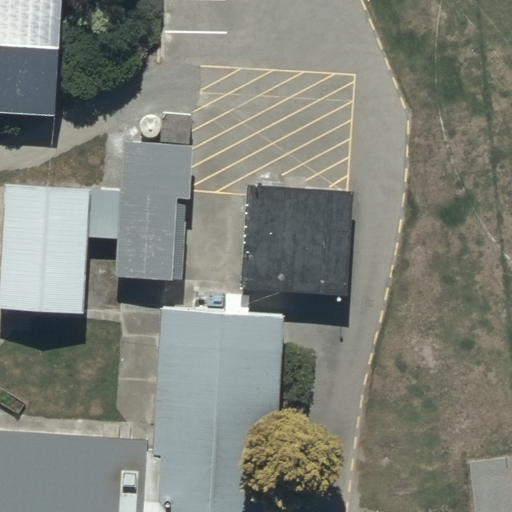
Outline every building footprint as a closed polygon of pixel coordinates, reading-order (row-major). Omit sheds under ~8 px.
[(0,0),(0,102),(59,106),(65,0),(0,0)] [(124,139),(118,274),(186,277),(192,142),(124,139)] [(243,179),(238,282),(343,288),(349,185),(243,179)] [(2,182),(0,211),(0,306),(80,311),(87,187),(2,182)] [(0,511),(274,511),(285,321),(165,312),(155,450),(0,437),(0,511)]
